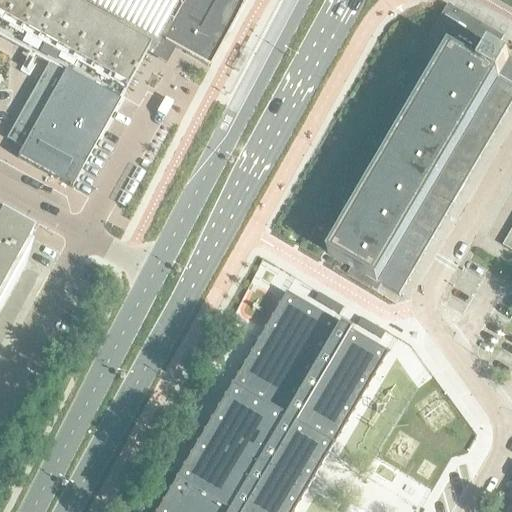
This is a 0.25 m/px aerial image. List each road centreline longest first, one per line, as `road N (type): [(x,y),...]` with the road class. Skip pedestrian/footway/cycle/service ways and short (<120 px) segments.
road 1 (secondary): [(65,511),(343,0)]
road 2 (residential): [(462,511),(505,432),(421,302),(511,150)]
road 3 (secondary): [(302,0),(152,273)]
road 4 (secondary): [(152,273),(30,511)]
road 5 (residential): [(0,385),(82,235)]
